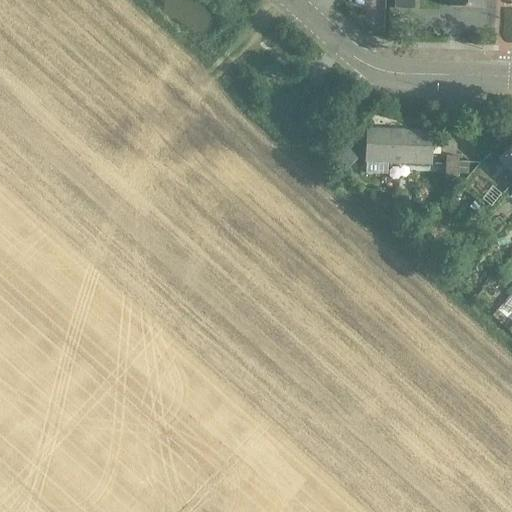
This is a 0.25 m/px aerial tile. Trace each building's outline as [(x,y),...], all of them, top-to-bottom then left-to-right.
[(393,0),(394,9),(413,10),(413,0),(393,0)] [(483,10),(483,0),(450,0),(450,9),(483,10)] [(368,129),(366,162),(431,165),(433,132),(368,129)] [(511,145),(499,161),(496,165),(503,172),(507,168),(511,172),(511,145)] [(459,157),(446,157),(445,184),(458,184),(459,157)]
